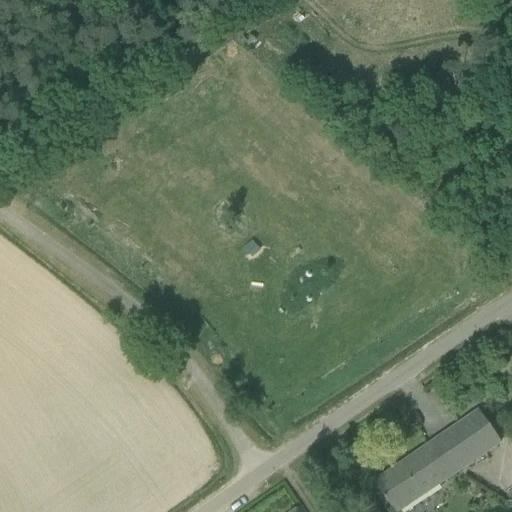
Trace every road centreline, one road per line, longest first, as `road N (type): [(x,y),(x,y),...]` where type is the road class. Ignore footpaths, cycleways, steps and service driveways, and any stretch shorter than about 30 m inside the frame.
road 1 (unclassified): [(260,478),(195,375),(125,303),(0,213)]
road 2 (unclassified): [(260,478),(511,297)]
